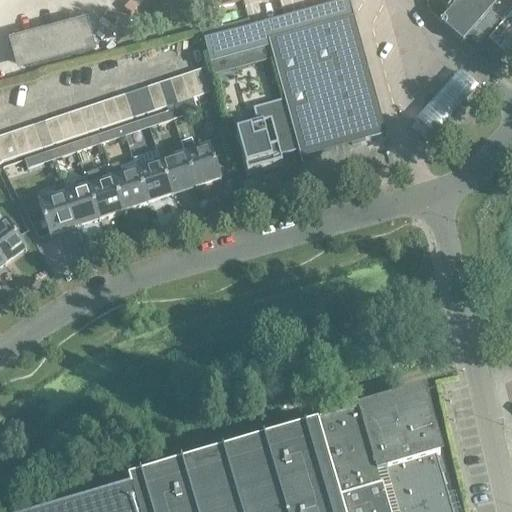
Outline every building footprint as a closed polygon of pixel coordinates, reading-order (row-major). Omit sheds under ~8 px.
[(493,70),(505,57),(511,48),(511,0),(442,0),(454,10),(441,24),(493,70)] [(284,102),(296,146),(300,160),(315,156),(343,148),(370,141),(386,137),(349,2),(333,6),(263,25),(269,48),(284,102)] [(85,52),(79,28),(78,27),(77,26),(77,25),(76,25),(74,25),(22,39),(21,40),(20,40),(19,41),(19,42),(19,43),(19,44),(26,68),(26,69),(27,70),(29,70),(30,70),(82,56),(84,55),(84,54),(85,53),(85,52)] [(210,65),(269,48),(263,25),(203,42),(209,64),(210,64),(210,65)] [(202,97),(212,94),(206,70),(194,74),(202,97)] [(478,88),(459,72),(416,121),(433,137),(478,88)] [(190,101),(194,100),(202,97),(194,74),(182,78),(190,101)] [(182,120),(199,114),(194,100),(190,101),(182,78),(170,82),(177,105),(182,120)] [(177,105),(170,82),(158,86),(166,109),(177,105)] [(166,109),(158,86),(147,90),(155,113),(166,109)] [(137,94),(144,117),(155,113),(147,90),(137,94)] [(144,117),(137,94),(125,98),(133,120),(144,117)] [(114,101),(122,124),(133,120),(125,98),(114,101)] [(111,128),(122,124),(114,101),(103,105),(111,128)] [(278,151),(296,146),(284,102),(253,111),(253,112),(257,111),(261,127),(236,134),(240,149),(247,175),(249,175),(275,168),(275,167),(282,165),(278,151)] [(111,128),(103,105),(90,109),(98,132),(111,128)] [(79,113),(86,136),(98,132),(90,109),(79,113)] [(68,117),(75,140),(86,136),(79,113),(68,117)] [(158,127),(173,122),(170,113),(155,118),(158,127)] [(64,144),(75,140),(68,117),(56,121),(64,144)] [(64,144),(56,121),(46,124),(53,147),(64,144)] [(53,147),(46,124),(34,128),(42,151),(53,147)] [(122,129),(125,138),(140,133),(137,124),(122,129)] [(21,133),(29,156),(42,151),(34,128),(21,133)] [(125,138),(122,129),(107,135),(110,143),(125,138)] [(16,160),(29,156),(21,133),(8,137),(16,160)] [(0,159),(3,164),(16,160),(8,137),(0,139),(0,159)] [(74,146),(77,155),(92,149),(89,141),(74,146)] [(185,156),(197,190),(221,182),(209,148),(195,153),(191,141),(181,145),(185,156)] [(77,155),(74,146),(58,151),(61,160),(77,155)] [(161,164),(173,199),(197,190),(185,156),(161,164)] [(17,175),(43,166),(40,157),(14,166),(17,175)] [(137,173),(148,207),(173,199),(161,164),(137,173)] [(148,207),(137,173),(123,177),(119,166),(109,169),(124,215),(148,207)] [(84,177),(88,189),(100,223),(124,215),(109,169),(84,177)] [(65,197),(76,231),(100,223),(88,189),(65,197)] [(76,231),(65,197),(39,205),(50,240),(76,231)] [(0,259),(6,268),(26,252),(5,223),(0,226),(0,259)] [(451,511),(436,457),(440,456),(439,455),(421,394),(316,425),(342,511),(451,511)] [(131,488),(49,511),(342,511),(316,425),(129,480),(131,488)]
